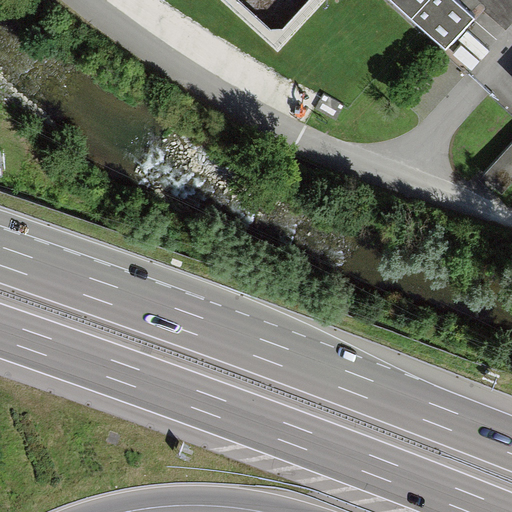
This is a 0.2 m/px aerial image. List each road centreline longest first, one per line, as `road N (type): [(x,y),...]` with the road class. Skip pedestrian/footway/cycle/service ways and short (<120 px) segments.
road 1 (motorway): [(511,443),(0,255)]
road 2 (motorway): [(0,330),(491,511)]
road 3 (motorway): [(86,511),(194,495),(304,511)]
